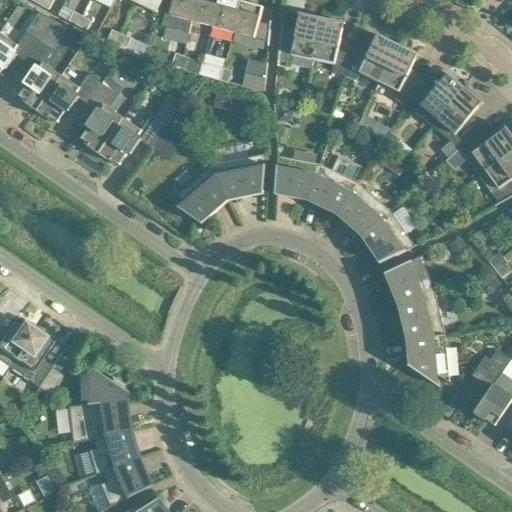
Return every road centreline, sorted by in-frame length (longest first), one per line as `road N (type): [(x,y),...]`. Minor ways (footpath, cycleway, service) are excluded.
road 1 (residential): [(203,271),(255,237),(319,248),(348,281),(365,319),(372,394)]
road 2 (residential): [(203,271),(0,133)]
road 3 (residential): [(0,256),(166,370)]
road 4 (residential): [(511,489),(372,394)]
road 5 (residential): [(227,511),(180,458),(165,416),(166,370)]
